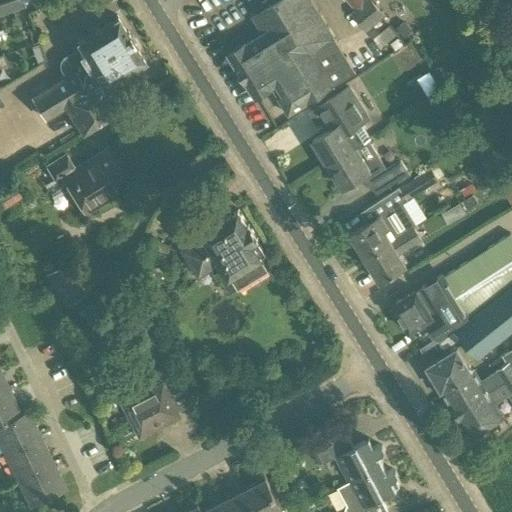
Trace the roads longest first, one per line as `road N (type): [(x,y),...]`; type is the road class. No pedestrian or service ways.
road 1 (residential): [(379,367),(159,18)]
road 2 (residential): [(379,367),(108,511)]
road 3 (residential): [(101,511),(0,306)]
road 4 (residential): [(468,511),(379,367)]
